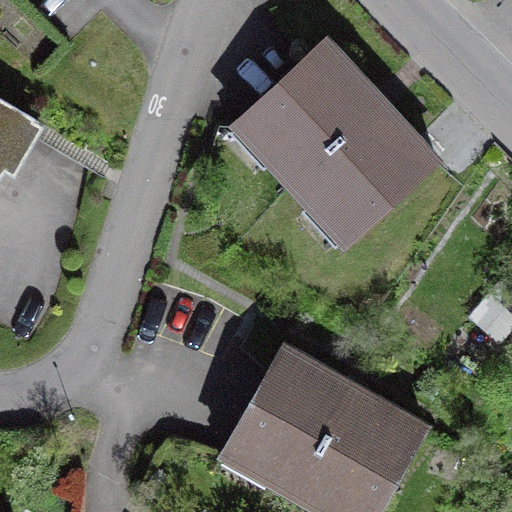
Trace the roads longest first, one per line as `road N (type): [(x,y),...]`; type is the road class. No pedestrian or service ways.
road 1 (residential): [(0,399),(44,387),(92,339),(208,0)]
road 2 (residential): [(511,109),(399,0)]
